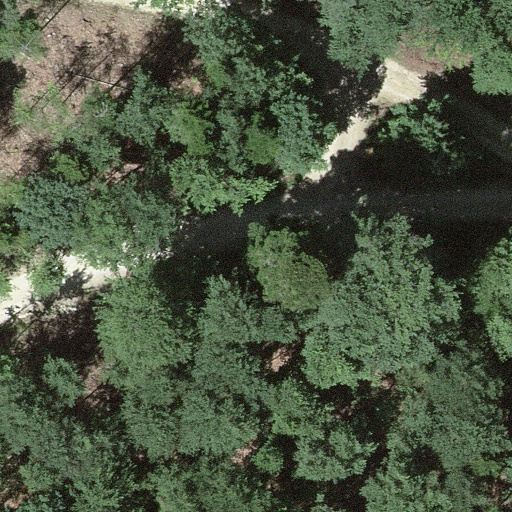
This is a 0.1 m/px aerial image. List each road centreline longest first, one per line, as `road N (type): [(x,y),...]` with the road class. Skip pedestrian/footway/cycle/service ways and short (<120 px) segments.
road 1 (track): [(511,203),(254,229),(67,266),(0,302)]
road 2 (track): [(254,229),(393,79),(186,0)]
road 3 (track): [(511,154),(393,79)]
